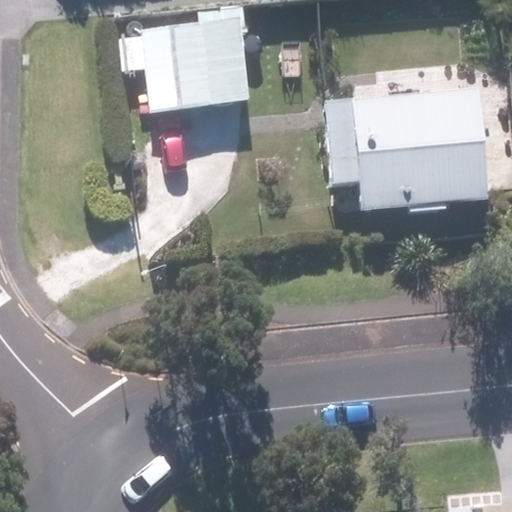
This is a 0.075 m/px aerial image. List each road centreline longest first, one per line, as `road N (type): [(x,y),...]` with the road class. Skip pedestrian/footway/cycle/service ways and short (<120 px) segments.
road 1 (residential): [(511,384),(275,409),(182,428),(122,463)]
road 2 (residential): [(0,338),(122,463)]
